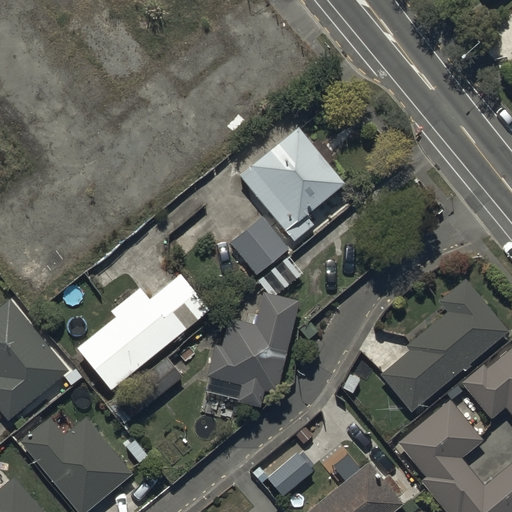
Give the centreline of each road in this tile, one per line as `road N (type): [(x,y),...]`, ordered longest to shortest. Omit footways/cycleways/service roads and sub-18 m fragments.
road 1 (residential): [(507,183),(363,293),(302,400),(166,511)]
road 2 (tertiary): [(507,183),(364,0)]
